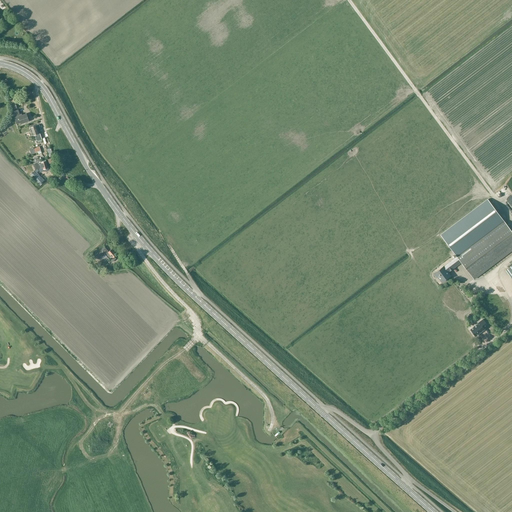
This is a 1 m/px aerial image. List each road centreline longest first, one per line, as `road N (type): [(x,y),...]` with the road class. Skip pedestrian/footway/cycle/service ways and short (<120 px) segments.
road 1 (tertiary): [(433,511),(172,275),(121,216),(39,83),(0,63)]
road 2 (unknown): [(375,432),(511,323)]
road 3 (track): [(197,334),(142,385),(118,437)]
